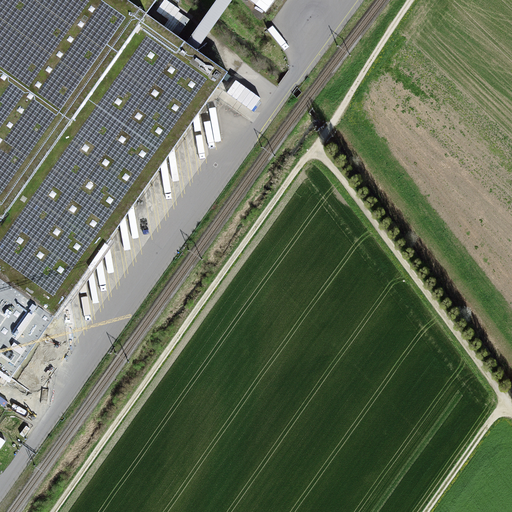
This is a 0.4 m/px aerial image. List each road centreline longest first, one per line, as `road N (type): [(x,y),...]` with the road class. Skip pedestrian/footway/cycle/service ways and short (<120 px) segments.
road 1 (track): [(47,511),(315,146)]
road 2 (track): [(315,146),(511,412)]
road 3 (track): [(315,146),(409,0)]
road 4 (track): [(426,511),(511,390)]
